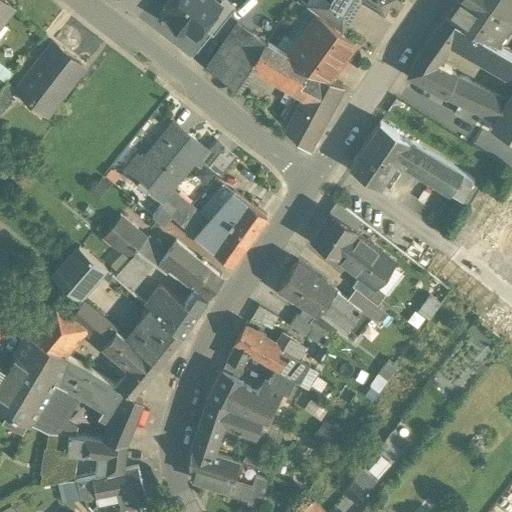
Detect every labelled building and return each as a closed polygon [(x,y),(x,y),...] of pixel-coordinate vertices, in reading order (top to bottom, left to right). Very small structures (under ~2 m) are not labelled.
[(0,0),(0,20),(12,5),(5,0),(0,0)] [(219,3),(215,0),(170,0),(163,10),(172,17),(170,20),(183,30),(185,27),(195,34),(202,26),(219,3)] [(221,0),(219,3),(202,26),(214,35),(235,7),(225,0),(221,0)] [(331,0),(330,3),(324,0),(323,0),(314,11),(341,32),(359,0),(362,0),(383,13),(390,0),(331,0)] [(511,21),(511,0),(458,0),(447,16),(463,25),(495,45),(496,45),(511,21)] [(355,43),(317,14),(303,33),(342,61),(355,43)] [(445,15),(428,41),(447,51),(450,45),(484,64),(495,45),(463,25),(447,16),(445,15)] [(288,54),(266,41),(236,24),(227,38),(207,67),(235,89),(250,67),(293,89),(298,87),(308,70),(291,62),(291,58),(292,56),(288,54)] [(342,61),(303,33),(288,54),(292,56),(291,58),(291,62),(308,70),(328,80),(329,79),(342,61)] [(52,41),(15,89),(17,90),(47,113),(84,66),(52,41)] [(417,57),(408,76),(459,103),(469,83),(438,67),(447,51),(428,41),(417,57)] [(511,54),(496,45),(495,45),(484,64),(511,81),(511,54)] [(0,77),(6,81),(13,72),(0,63),(0,77)] [(328,80),(308,70),(298,87),(306,91),(305,94),(304,93),(303,96),(300,94),(292,110),(295,111),(321,125),(342,87),(328,80)] [(6,81),(0,89),(0,112),(17,90),(15,89),(6,81)] [(496,122),(507,102),(469,83),(459,103),(496,122)] [(511,93),(507,102),(496,122),(493,127),(511,137),(511,93)] [(321,125),(295,111),(284,131),(309,150),(321,125)] [(409,143),(379,123),(349,168),(379,188),(401,155),(409,143)] [(185,137),(172,127),(146,159),(151,163),(137,179),(136,182),(158,201),(191,161),(197,165),(203,159),(208,152),(207,152),(187,135),(185,137)] [(0,138),(0,153),(18,167),(25,158),(0,138)] [(234,156),(216,141),(207,152),(208,152),(203,159),(219,174),(234,156)] [(463,175),(410,142),(409,143),(401,155),(410,160),(405,168),(450,195),(463,175)] [(141,156),(128,172),(137,179),(151,163),(146,159),(141,156)] [(493,162),(485,176),(497,184),(506,171),(493,162)] [(463,175),(450,195),(461,202),(473,181),(463,175)] [(225,185),(198,213),(209,222),(213,218),(208,214),(216,204),(221,209),(234,194),(225,185)] [(183,201),(172,192),(151,217),(162,227),(170,217),(171,217),(183,201)] [(216,204),(208,214),(213,218),(209,222),(195,238),(212,251),(246,203),(234,194),(221,209),(216,204)] [(183,201),(171,217),(179,224),(192,208),(183,201)] [(246,203),(212,251),(232,265),(266,217),(246,203)] [(361,223),(336,203),(330,214),(356,231),(361,223)] [(198,213),(192,208),(179,224),(195,238),(209,222),(198,213)] [(329,214),(311,240),(337,258),(338,258),(354,234),(356,231),(330,214),(329,214)] [(146,239),(121,217),(103,237),(129,259),(137,250),(146,239)] [(354,234),(338,258),(337,258),(336,259),(359,277),(373,288),(375,287),(393,263),(368,244),(354,234)] [(176,241),(166,254),(179,264),(189,252),(176,241)] [(105,268),(79,246),(53,277),(79,299),(105,268)] [(137,250),(129,259),(115,275),(132,291),(154,264),(152,262),(137,250)] [(200,261),(189,252),(179,264),(176,268),(191,280),(188,286),(193,289),(206,299),(222,279),(200,261)] [(179,264),(166,254),(159,262),(156,265),(166,273),(176,268),(179,264)] [(326,281),(296,261),(276,291),(293,303),(295,300),(306,307),(308,308),(312,302),(325,283),(326,281)] [(166,273),(166,275),(184,289),(188,286),(191,280),(176,268),(166,273)] [(373,288),(359,277),(352,287),(377,306),(386,295),(375,287),(373,288)] [(325,283),(312,302),(321,308),(335,290),(325,283)] [(193,289),(184,301),(161,284),(146,303),(150,306),(149,306),(165,320),(164,321),(181,336),(206,299),(193,289)] [(392,318),(355,289),(347,299),(358,308),(377,322),(384,328),(392,318)] [(347,299),(335,290),(321,308),(340,323),(345,326),(358,308),(347,299)] [(115,329),(82,301),(71,315),(70,316),(85,328),(102,343),(115,329)] [(71,315),(54,302),(28,334),(63,354),(75,341),(85,328),(70,316),(71,315)] [(321,308),(312,302),(308,308),(306,307),(300,315),(315,325),(333,337),(340,323),(321,308)] [(149,306),(132,328),(136,332),(129,341),(157,365),(181,336),(164,321),(165,320),(149,306)] [(277,319),(259,307),(251,320),(271,331),(277,319)] [(377,322),(358,308),(345,326),(364,340),(377,322)] [(300,315),(298,314),(289,327),(302,335),(327,348),(333,337),(315,325),(300,315)] [(274,345),(245,328),(236,344),(249,352),(278,370),(287,355),(288,354),(274,345)] [(129,341),(115,329),(102,343),(102,344),(129,368),(145,381),(157,365),(129,341)] [(299,342),(282,332),(274,345),(288,354),(287,355),(290,357),(299,342)] [(63,354),(28,334),(27,334),(13,358),(44,375),(45,374),(58,382),(77,393),(91,370),(76,362),(72,360),(63,354)] [(75,341),(63,354),(72,360),(75,356),(82,346),(75,341)] [(249,352),(236,344),(227,361),(242,368),(249,352)] [(0,380),(0,408),(32,424),(58,382),(45,374),(44,375),(13,358),(0,380)] [(129,368),(116,386),(132,396),(145,381),(129,368)] [(116,386),(91,370),(77,393),(82,396),(114,416),(111,420),(115,421),(131,429),(142,403),(132,396),(116,386)] [(264,380),(257,393),(241,385),(243,382),(222,372),(208,399),(262,420),(262,419),(265,420),(281,390),(288,394),(294,381),(275,370),(269,382),(264,380)] [(74,431),(71,430),(73,426),(65,421),(82,396),(77,393),(58,382),(32,424),(44,429),(48,431),(68,435),(72,435),(74,431)] [(262,420),(208,399),(197,433),(216,439),(220,426),(226,425),(256,437),(256,436),(262,420)] [(272,423),(262,419),(262,420),(256,436),(267,440),(272,423)] [(131,429),(115,421),(107,441),(125,444),(131,429)] [(79,454),(66,453),(68,435),(48,431),(46,449),(45,449),(41,475),(41,476),(40,487),(73,480),(79,454)] [(216,439),(197,433),(192,447),(211,453),(216,439)] [(72,435),(68,435),(66,453),(79,454),(73,480),(79,479),(91,476),(104,474),(122,471),(123,461),(125,444),(107,441),(72,435)] [(211,453),(192,447),(192,448),(188,471),(191,472),(190,480),(228,492),(229,493),(232,484),(239,463),(211,453)] [(260,470),(239,463),(232,484),(251,490),(255,477),(269,481),(260,509),(263,511),(275,477),(260,470)] [(122,471),(104,474),(91,476),(96,496),(102,495),(117,492),(121,511),(147,505),(137,468),(122,471)] [(370,490),(376,479),(364,472),(358,482),(370,490)] [(91,476),(79,479),(82,499),(86,498),(96,496),(91,476)] [(247,502),(247,504),(260,509),(269,481),(255,477),(247,502)] [(73,480),(60,483),(64,503),(82,499),(79,479),(73,480)] [(368,493),(352,479),(343,492),(358,504),(368,493)] [(251,490),(232,484),(229,493),(228,492),(227,495),(247,502),(251,490)] [(96,496),(86,498),(88,510),(105,507),(102,495),(96,496)] [(320,511),(311,503),(299,511),(320,511)]
